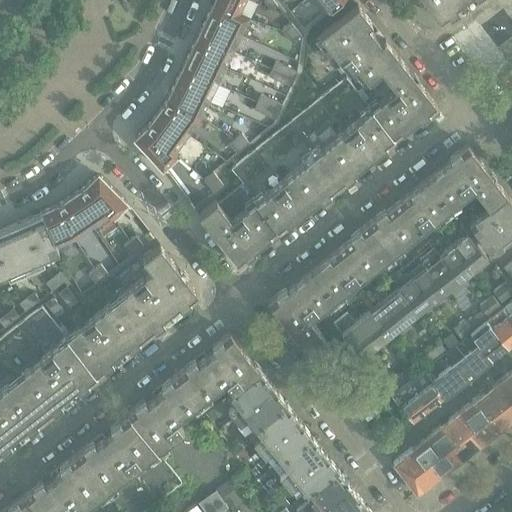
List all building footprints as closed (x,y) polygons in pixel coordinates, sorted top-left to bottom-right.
[(246,17),(236,12),(241,0),(210,0),(210,1),(246,17)] [(272,0),(264,0),(263,1),(271,11),(277,6),(272,0)] [(311,0),(322,13),(337,0),(311,0)] [(465,0),(426,0),(441,19),(465,0)] [(238,34),(246,17),(210,1),(203,18),(238,34)] [(297,4),(300,18),(311,16),(308,2),(297,4)] [(382,71),(399,57),(358,4),(320,35),(349,71),(356,65),(369,81),(382,71)] [(231,50),(238,34),(203,18),(195,34),(231,50)] [(282,28),(287,35),(295,28),(290,22),(282,28)] [(287,35),(292,41),(301,35),(295,28),(287,35)] [(223,66),(231,50),(195,34),(188,50),(223,66)] [(216,83),(223,66),(188,50),(183,61),(180,67),(216,83)] [(420,120),(438,106),(399,57),(382,71),(396,88),(372,107),(395,137),(419,118),(420,120)] [(287,67),(278,62),(274,70),(284,74),(287,67)] [(208,99),(216,83),(180,67),(173,83),(208,99)] [(284,74),(294,79),(297,71),(287,67),(284,74)] [(284,74),(274,70),(271,78),(280,82),(284,74)] [(280,82),(290,87),(294,79),(284,74),(280,82)] [(353,169),(395,137),(372,107),(347,76),(231,168),(256,199),(279,228),(320,196),(321,198),(355,171),(353,169)] [(201,116),(208,99),(173,83),(165,99),(201,116)] [(272,99),(263,95),(259,103),(269,107),(272,99)] [(187,134),(201,116),(165,99),(156,112),(187,134)] [(282,104),(272,99),(269,107),(279,112),(282,104)] [(269,107),(259,103),(256,110),(265,115),(269,107)] [(279,112),(269,107),(265,115),(275,119),(279,112)] [(175,154),(176,154),(175,152),(187,134),(156,112),(147,125),(175,154)] [(162,167),(175,154),(147,125),(134,138),(162,167)] [(242,134),(236,139),(242,148),(249,142),(242,134)] [(236,139),(229,144),(236,153),(242,148),(236,139)] [(451,159),(444,165),(427,178),(450,207),(467,194),(474,188),(489,207),(507,193),(494,177),(489,171),(467,143),(450,157),(451,159)] [(212,171),(204,178),(209,184),(217,178),(212,171)] [(113,215),(126,202),(97,173),(84,186),(113,215)] [(222,185),(217,178),(209,184),(214,191),(222,185)] [(455,214),(450,207),(427,178),(386,211),(385,209),(368,222),(392,253),(432,221),(437,227),(455,214)] [(84,186),(71,194),(93,226),(111,214),(112,215),(113,215),(84,186)] [(511,199),(507,193),(489,207),(469,223),(492,252),(504,241),(506,242),(511,237),(511,199)] [(71,194),(58,203),(74,239),(93,226),(71,194)] [(217,200),(199,214),(238,264),(256,250),(254,248),(279,228),(256,199),(231,219),(217,200)] [(74,239),(58,203),(41,211),(56,246),(74,239)] [(0,268),(55,245),(41,212),(41,211),(39,212),(40,213),(0,229),(0,268)] [(352,238),(311,270),(334,299),(340,306),(357,292),(352,286),(392,253),(368,222),(350,236),(352,238)] [(455,243),(475,268),(488,258),(468,232),(455,243)] [(137,251),(144,246),(137,238),(130,243),(137,251)] [(130,257),(137,251),(130,243),(124,248),(130,257)] [(440,254),(461,280),(475,268),(455,243),(440,254)] [(160,244),(159,245),(143,259),(152,271),(119,296),(149,334),(199,294),(160,244)] [(461,280),(440,254),(434,246),(420,257),(424,261),(447,290),(461,280)] [(511,274),(511,259),(503,266),(511,276),(511,274)] [(410,273),(433,301),(447,290),(424,261),(410,273)] [(102,279),(108,274),(102,266),(95,271),(102,279)] [(310,319),(334,299),(311,270),(287,289),(285,287),(268,301),(307,351),(325,337),(310,319)] [(95,285),(102,279),(95,271),(88,276),(95,285)] [(53,277),(59,285),(66,280),(60,272),(53,277)] [(433,301),(410,273),(408,273),(405,275),(402,274),(400,272),(392,278),(399,287),(419,312),(433,301)] [(59,285),(53,277),(46,283),(52,291),(59,285)] [(494,289),(503,301),(511,293),(511,283),(508,278),(494,289)] [(59,293),(70,307),(78,300),(67,286),(59,293)] [(386,298),(406,323),(419,312),(399,287),(386,298)] [(371,310),(391,335),(406,323),(386,298),(379,289),(373,294),(380,303),(371,310)] [(27,298),(33,306),(40,300),(34,292),(27,298)] [(489,314),(503,303),(494,293),(481,303),(489,314)] [(119,296),(67,337),(97,375),(149,334),(119,296)] [(45,304),(57,317),(64,311),(53,297),(45,304)] [(33,306),(27,298),(20,304),(26,312),(33,306)] [(391,335),(371,310),(363,302),(349,313),(356,322),(376,347),(391,335)] [(0,452),(72,395),(97,375),(67,337),(42,306),(0,339),(0,452)] [(488,320),(509,346),(511,343),(511,317),(510,315),(504,307),(495,314),(488,320)] [(6,315),(13,323),(20,317),(13,309),(6,315)] [(356,322),(349,313),(335,324),(361,358),(376,347),(356,322)] [(13,323),(6,315),(0,319),(0,321),(5,328),(13,323)] [(509,346),(488,320),(479,327),(472,333),(481,344),(493,359),(509,346)] [(229,331),(179,371),(202,401),(225,382),(233,392),(260,371),(229,331)] [(465,356),(477,371),(493,359),(481,344),(472,333),(463,339),(472,350),(465,356)] [(449,369),(461,384),(477,371),(465,356),(456,344),(448,351),(440,357),(449,369)] [(449,369),(440,357),(432,364),(441,375),(434,381),(446,396),(461,384),(449,369)] [(388,383),(393,390),(414,375),(408,367),(388,383)] [(446,396),(434,381),(424,369),(416,376),(394,393),(403,406),(414,420),(446,396)] [(229,410),(235,417),(274,387),(261,370),(260,371),(233,392),(227,396),(234,405),(229,410)] [(176,421),(202,401),(179,371),(127,412),(158,451),(184,430),(176,421)] [(492,385),(505,400),(509,396),(511,393),(511,374),(509,371),(492,385)] [(477,397),(489,412),(505,400),(492,385),(477,397)] [(274,387),(235,417),(240,423),(245,419),(253,429),(287,403),(274,387)] [(511,399),(509,396),(505,400),(489,412),(501,427),(511,418),(511,399)] [(469,428),(480,443),(501,427),(489,412),(477,397),(460,410),(472,424),(469,428)] [(255,443),(261,450),(300,420),(287,403),(253,429),(261,439),(255,443)] [(472,424),(460,410),(444,422),(456,438),(448,444),(460,459),(480,443),(469,428),(472,424)] [(127,412),(24,493),(39,511),(145,511),(182,483),(158,451),(127,412)] [(272,453),(279,462),(313,436),(300,420),(261,450),(266,457),(272,453)] [(444,422),(428,435),(441,449),(448,444),(456,438),(444,422)] [(427,460),(439,475),(460,459),(448,444),(441,449),(428,435),(412,447),(424,462),(427,460)] [(281,475),(287,482),(325,452),(313,436),(279,462),(286,471),(281,475)] [(424,462),(412,447),(397,459),(395,456),(391,459),(394,462),(417,493),(439,475),(427,460),(424,462)] [(325,452),(287,482),(292,489),(297,485),(304,494),(310,489),(311,491),(339,469),(325,452)] [(315,511),(351,485),(339,469),(311,491),(315,496),(298,509),(300,511),(315,511)] [(218,490),(223,498),(241,485),(235,478),(218,490)] [(351,485),(315,511),(351,511),(365,502),(351,485)] [(39,511),(24,493),(0,511),(39,511)] [(372,511),(365,502),(351,511),(372,511)]
